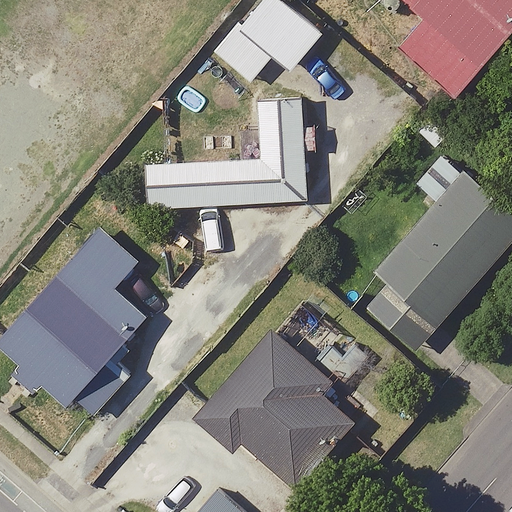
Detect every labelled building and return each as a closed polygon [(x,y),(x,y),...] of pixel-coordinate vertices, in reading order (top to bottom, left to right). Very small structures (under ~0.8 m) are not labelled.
[(325,34),(280,0),(267,0),(241,31),(293,72),(325,34)] [(511,0),(404,0),(428,20),(402,50),(458,99),(511,38),(511,0)] [(304,100),(259,102),(262,160),(150,166),(152,210),(309,202),(304,100)] [(96,141),(77,127),(50,167),(69,180),(96,141)] [(511,246),(511,212),(466,172),(377,271),(390,283),(370,306),(419,350),(511,246)] [(142,263),(103,228),(0,344),(0,346),(70,408),(149,319),(118,291),(142,263)] [(336,384),(275,328),(197,419),(237,456),(247,447),(299,492),(358,423),(326,395),(336,384)] [(329,340),(317,353),(343,376),(366,351),(347,333),(335,346),(329,340)] [(246,511),(219,489),(200,511),(246,511)]
